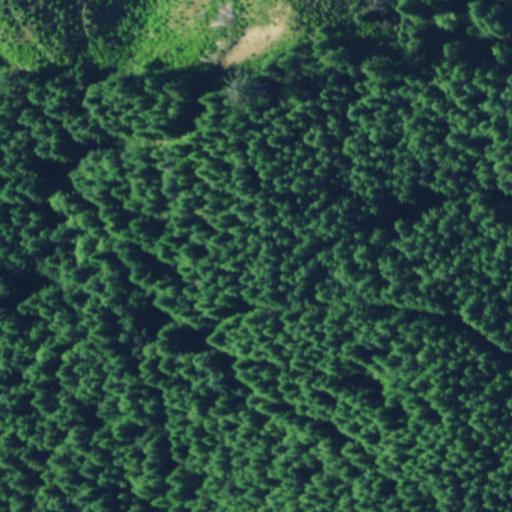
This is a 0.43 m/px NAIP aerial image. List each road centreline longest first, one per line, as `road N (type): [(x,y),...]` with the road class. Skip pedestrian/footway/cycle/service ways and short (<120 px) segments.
road 1 (track): [(0,172),(56,187),(93,218),(151,329),(165,511)]
road 2 (track): [(151,329),(320,305),(433,321),(511,349)]
